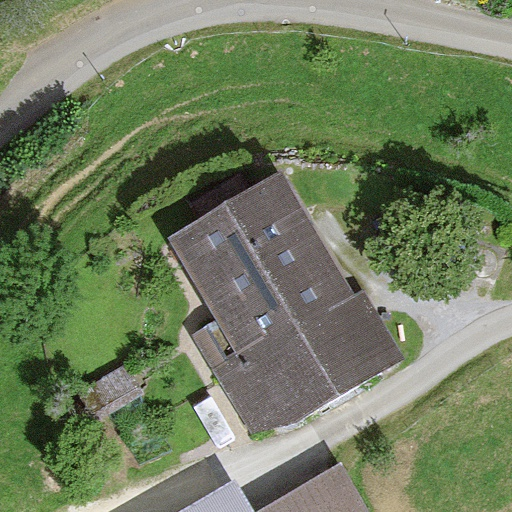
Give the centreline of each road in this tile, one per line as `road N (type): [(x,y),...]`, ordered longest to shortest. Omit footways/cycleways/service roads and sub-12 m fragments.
road 1 (unclassified): [(511,322),(165,511)]
road 2 (unclassified): [(0,107),(82,44),(184,0)]
road 3 (unclassified): [(366,0),(511,33)]
